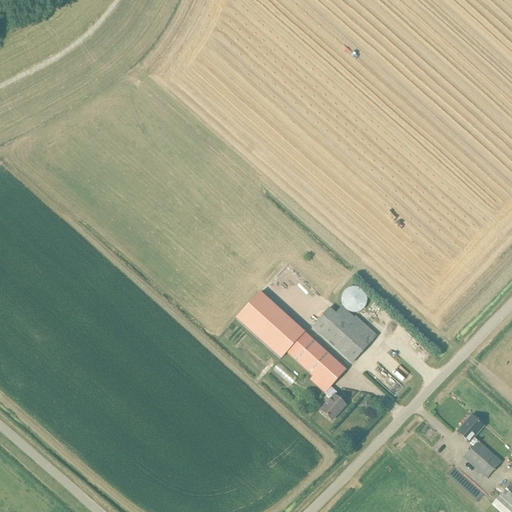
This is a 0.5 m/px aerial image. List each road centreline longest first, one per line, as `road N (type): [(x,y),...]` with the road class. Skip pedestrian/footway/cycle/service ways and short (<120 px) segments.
road 1 (unclassified): [(311,511),(511,306)]
road 2 (unclassified): [(0,427),(97,511)]
